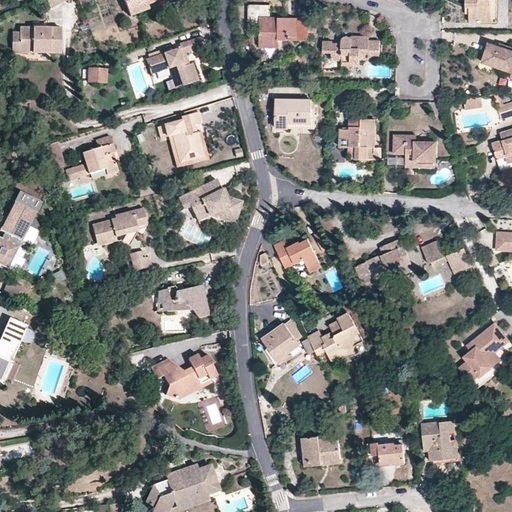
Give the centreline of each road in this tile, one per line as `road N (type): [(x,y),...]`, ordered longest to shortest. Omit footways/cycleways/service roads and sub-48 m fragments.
road 1 (residential): [(0,437),(147,412),(187,443),(264,457)]
road 2 (residential): [(269,192),(241,289),(252,416),(264,457)]
road 3 (residential): [(269,192),(511,211)]
road 4 (residential): [(221,0),(269,192)]
road 5 (residential): [(409,24),(405,91),(433,97),(437,33)]
road 6 (residential): [(283,509),(405,496),(420,506)]
road 7 (unknown): [(0,506),(130,490)]
road 8 (unknown): [(245,90),(130,141)]
